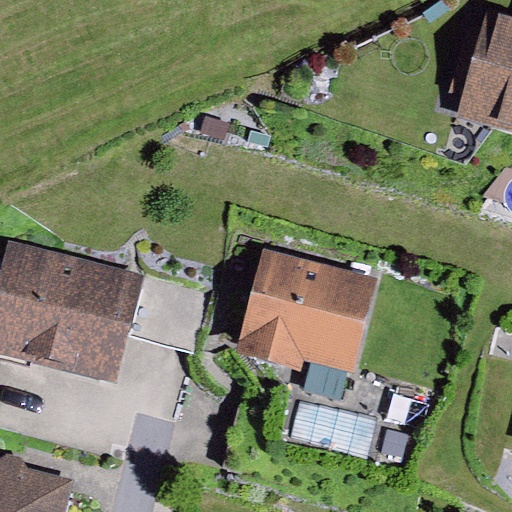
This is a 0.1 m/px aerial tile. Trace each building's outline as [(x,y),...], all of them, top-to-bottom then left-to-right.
[(511,17),(489,11),(461,121),(511,133),(511,17)] [(13,244),(0,290),(0,357),(116,388),(145,280),(13,244)] [(379,282),(264,252),(235,361),(300,378),(304,362),(354,375),(379,282)] [(388,431),(382,453),(405,459),(410,436),(388,431)] [(0,511),(68,511),(75,484),(29,473),(25,460),(9,457),(0,463),(0,511)]
